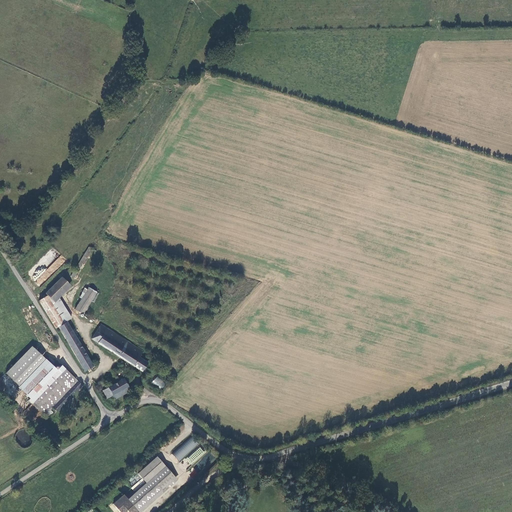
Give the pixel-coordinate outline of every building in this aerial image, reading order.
[(73,278),(91,247),(87,245),(70,276),(73,278)] [(50,266),(55,271),(66,260),(61,255),(50,266)] [(82,314),(89,304),(94,296),(115,266),(108,261),(74,309),(82,314)] [(69,285),(64,279),(62,277),(45,293),(46,294),(53,301),(57,297),(69,285)] [(46,294),(37,300),(54,326),(56,325),(57,326),(62,322),(50,303),(53,301),(46,294)] [(50,303),(62,322),(64,321),(70,317),(57,297),(53,301),(50,303)] [(62,322),(57,326),(66,341),(83,370),(92,365),(64,321),(62,322)] [(93,339),(141,369),(146,361),(138,356),(143,349),(102,324),(93,339)] [(19,386),(34,401),(60,373),(57,370),(45,359),(19,386)] [(57,412),(82,385),(61,366),(57,370),(60,373),(34,401),(31,404),(41,414),(50,405),(57,412)] [(152,384),(162,389),(165,382),(155,377),(152,384)] [(107,387),(114,399),(130,390),(122,378),(107,387)] [(179,462),(199,443),(191,436),(172,454),(179,462)] [(192,465),(205,452),(200,447),(187,459),(192,465)] [(146,482),(165,464),(156,455),(137,472),(146,482)] [(122,511),(134,511),(175,475),(165,464),(146,482),(128,498),(124,493),(114,502),(122,511)]
